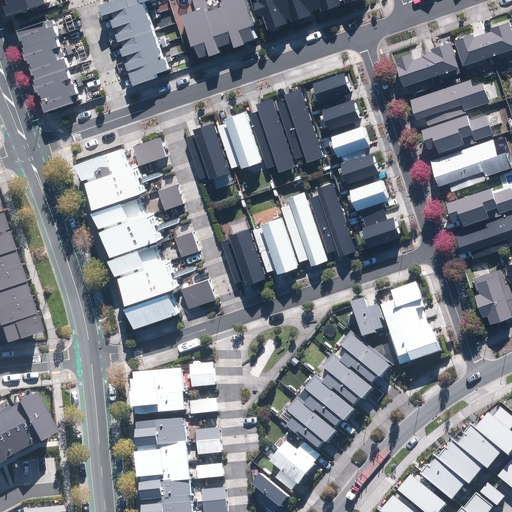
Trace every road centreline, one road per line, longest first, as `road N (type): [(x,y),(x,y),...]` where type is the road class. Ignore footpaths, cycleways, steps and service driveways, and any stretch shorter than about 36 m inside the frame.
road 1 (residential): [(235,317),(163,103)]
road 2 (residential): [(365,37),(434,247)]
road 3 (tertiary): [(29,145),(91,353)]
road 4 (residential): [(163,103),(365,37)]
road 5 (residential): [(235,317),(434,247)]
road 6 (tertiary): [(329,511),(400,418),(478,374)]
road 7 (residential): [(240,511),(221,321)]
road 8 (tertiary): [(91,353),(106,511)]
road 9 (residential): [(434,247),(478,374)]
road 10 (residential): [(91,353),(221,321)]
road 11 (residential): [(122,116),(84,0)]
